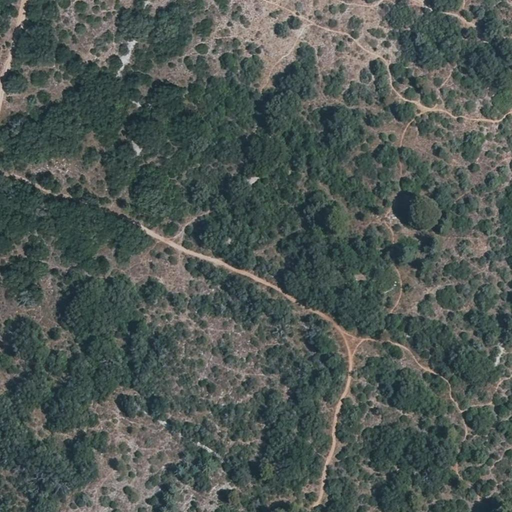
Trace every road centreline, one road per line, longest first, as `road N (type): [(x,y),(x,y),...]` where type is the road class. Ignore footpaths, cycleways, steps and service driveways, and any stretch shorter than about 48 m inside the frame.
road 1 (track): [(0,170),(331,317),(346,344)]
road 2 (track): [(346,344),(351,364),(317,511)]
